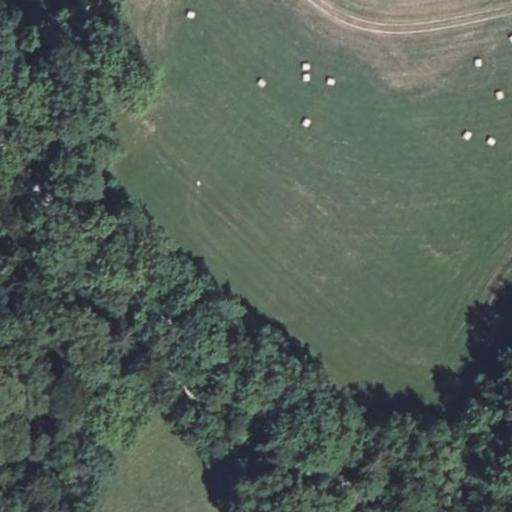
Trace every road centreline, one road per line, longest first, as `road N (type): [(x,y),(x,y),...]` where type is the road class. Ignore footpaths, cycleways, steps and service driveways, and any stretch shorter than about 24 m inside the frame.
road 1 (track): [(372,511),(297,455),(198,400),(131,330),(7,154)]
road 2 (track): [(283,511),(92,326),(40,250),(26,190),(7,154)]
road 3 (track): [(96,0),(7,154)]
